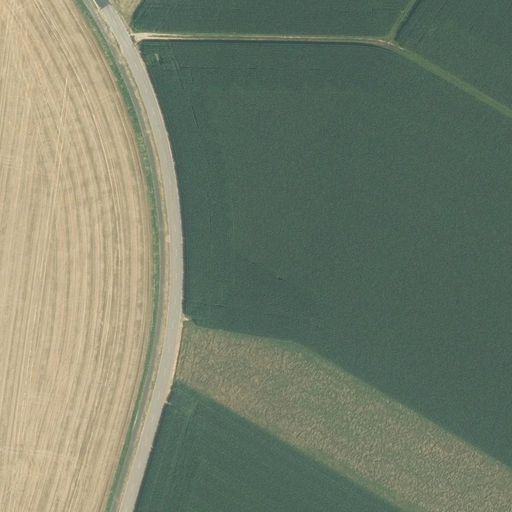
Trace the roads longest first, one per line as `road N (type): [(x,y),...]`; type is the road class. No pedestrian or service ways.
road 1 (tertiary): [(123,511),(162,371),(173,260),(156,130),(97,0)]
road 2 (track): [(122,43),(211,35),(380,48),(418,0)]
road 3 (track): [(391,40),(511,118)]
